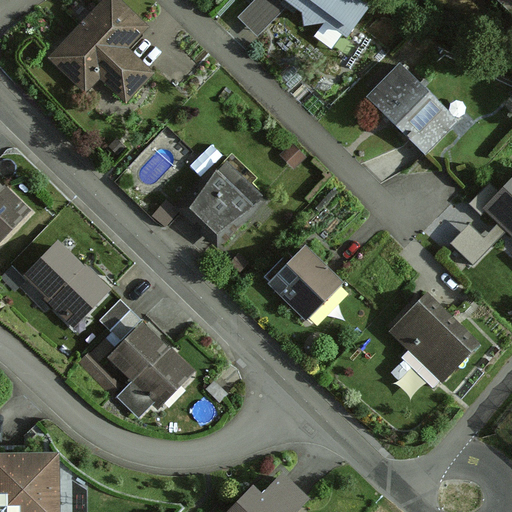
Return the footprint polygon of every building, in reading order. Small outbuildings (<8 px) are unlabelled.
[(139,31),(107,0),(103,0),(45,60),(82,96),(98,80),(121,103),(144,80),(117,54),(139,31)] [(360,10),(345,0),(280,0),(338,41),(360,10)] [(511,0),(486,0),(511,25),(511,0)] [(453,125),(392,69),(362,102),(423,158),(453,125)] [(223,171),(182,215),(217,247),(258,202),(223,171)] [(484,192),(467,210),(476,219),(484,211),(511,238),(511,181),(494,201),(484,192)] [(0,237),(23,214),(0,191),(0,237)] [(471,218),(452,239),(476,261),(495,240),(471,218)] [(24,269),(47,247),(38,238),(16,260),(24,269)] [(52,244),(18,282),(70,329),(104,292),(52,244)] [(305,248),(267,287),(307,325),(345,285),(305,248)] [(480,346),(424,291),(385,332),(408,354),(401,361),(435,393),(480,346)] [(122,297),(103,317),(122,335),(141,314),(122,297)] [(139,322),(103,357),(128,382),(113,396),(137,421),(188,370),(139,322)] [(57,511),(56,453),(0,455),(0,511),(57,511)] [(245,488),(223,511),(290,511),(304,498),(275,471),(255,494),(245,488)]
